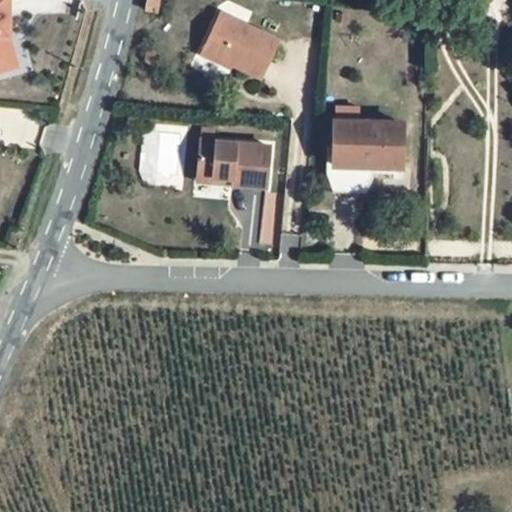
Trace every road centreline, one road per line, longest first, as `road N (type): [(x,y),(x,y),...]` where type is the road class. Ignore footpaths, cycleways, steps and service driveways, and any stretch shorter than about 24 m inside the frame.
road 1 (residential): [(31,292),(75,276),(511,286)]
road 2 (unclassified): [(31,292),(88,135),(124,0)]
